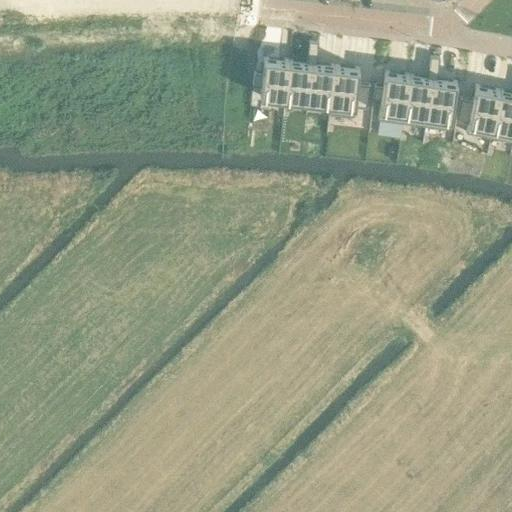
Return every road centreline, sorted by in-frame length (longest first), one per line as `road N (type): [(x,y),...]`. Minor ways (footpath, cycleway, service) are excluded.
road 1 (residential): [(221,2),(445,24)]
road 2 (residential): [(7,0),(15,7),(221,2)]
